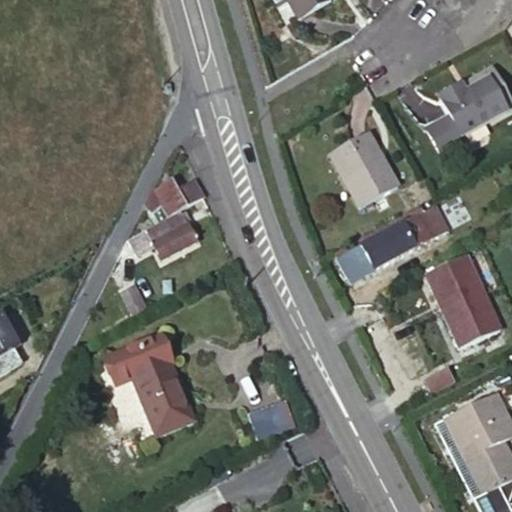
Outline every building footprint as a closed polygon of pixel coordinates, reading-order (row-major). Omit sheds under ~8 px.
[(286,0),(299,21),(333,2),(332,0),(286,0)] [(471,87),(462,91),(462,90),(441,103),(461,139),(511,110),(511,103),(494,72),(470,85),(471,87)] [(380,155),(369,136),(331,157),(361,210),(399,188),(386,165),(382,166),(377,157),(380,155)] [(165,218),(201,199),(191,180),(176,189),(169,179),(153,190),(149,189),(140,207),(151,214),(159,207),(165,218)] [(345,258),(425,213),(422,208),(342,253),(344,256),(345,258)] [(437,208),(425,213),(345,258),(358,281),(450,230),(437,208)] [(159,260),(196,241),(181,213),(125,241),(134,258),(152,248),(159,260)] [(460,349),(474,343),(501,329),(485,294),(499,288),(483,253),(428,277),(460,349)] [(358,281),(345,258),(344,256),(342,257),(340,258),(339,260),(338,263),(351,286),(358,281)] [(131,317),(145,309),(131,285),(118,292),(131,317)] [(0,312),(0,373),(19,363),(12,350),(19,346),(0,312)] [(154,436),(192,421),(169,364),(170,363),(158,336),(103,359),(113,386),(131,379),(154,436)] [(442,338),(377,371),(388,392),(399,387),(429,372),(431,376),(455,364),(450,355),(442,338)] [(478,352),(474,343),(460,349),(450,355),(455,364),(478,352)] [(484,365),(478,352),(455,364),(431,376),(432,378),(437,390),(484,365)] [(429,372),(399,387),(402,394),(432,378),(431,376),(429,372)] [(497,448),(505,444),(511,440),(511,424),(497,394),(443,423),(483,499),(511,483),(511,460),(509,455),(503,457),(497,448)] [(248,413),(256,442),(293,432),(285,403),(248,413)] [(509,455),(505,444),(497,448),(503,457),(509,455)]
